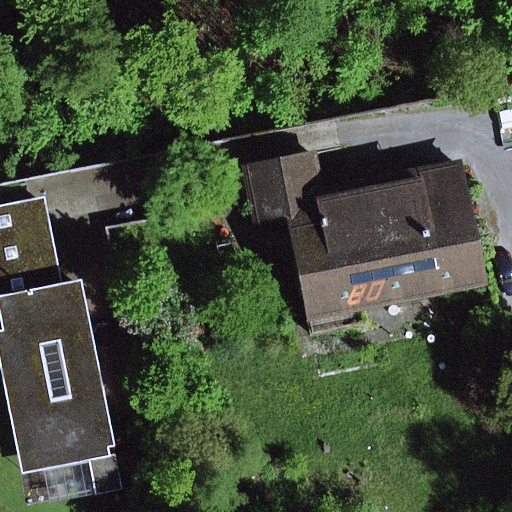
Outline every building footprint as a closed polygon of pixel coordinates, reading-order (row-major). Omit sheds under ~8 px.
[(361,305),(482,282),(459,168),(410,178),(412,186),(321,205),(311,156),(247,169),(254,207),(258,224),(287,218),(311,336),(365,325),(361,305)] [(40,202),(28,204),(46,291),(57,289),(40,202)] [(0,305),(0,300),(46,291),(28,204),(0,209),(0,328),(5,327),(0,305)] [(57,289),(46,291),(0,300),(0,305),(5,327),(31,459),(109,443),(77,285),(57,289)] [(109,443),(31,459),(5,327),(0,328),(0,368),(21,474),(42,470),(49,502),(99,492),(93,461),(111,458),(109,443)] [(93,461),(99,492),(117,488),(111,458),(93,461)]
